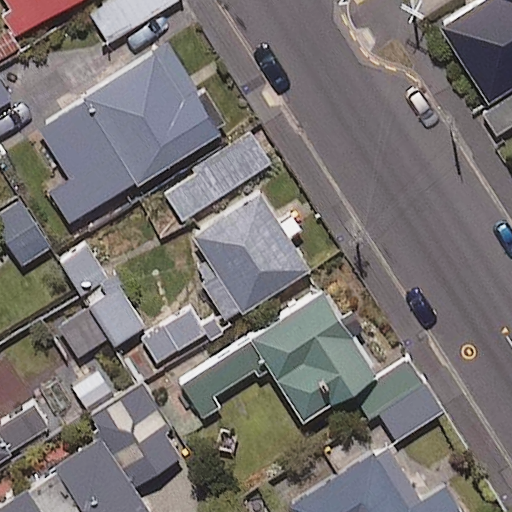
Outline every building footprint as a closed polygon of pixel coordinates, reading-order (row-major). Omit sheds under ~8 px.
[(70,0),(1,0),(20,30),(70,0)] [(174,0),(108,0),(94,9),(112,38),(174,0)] [(511,0),(477,0),(437,25),(502,129),(511,122),(511,0)] [(25,136),(76,216),(139,176),(143,182),(228,127),(173,41),(25,136)] [(0,104),(13,97),(0,74),(0,104)] [(274,159),(253,128),(165,186),(185,217),(274,159)] [(314,265),(266,188),(184,238),(232,316),(314,265)] [(53,243),(23,197),(0,211),(0,220),(26,261),(53,243)] [(114,278),(88,241),(63,258),(89,296),(114,278)] [(121,278),(58,322),(82,357),(115,334),(121,342),(151,321),(121,278)] [(228,403),(221,392),(273,358),(312,417),(384,369),(329,286),(188,380),(210,414),(228,403)] [(197,302),(139,335),(157,365),(214,332),(197,302)] [(446,408),(412,356),(367,384),(401,437),(446,408)] [(75,380),(94,410),(143,486),(189,456),(172,430),(177,426),(145,377),(118,394),(99,364),(75,380)] [(38,401),(0,426),(0,425),(0,459),(54,425),(38,401)] [(155,511),(105,437),(0,507),(0,511),(155,511)] [(471,511),(452,481),(427,498),(391,442),(293,504),(297,511),(471,511)]
